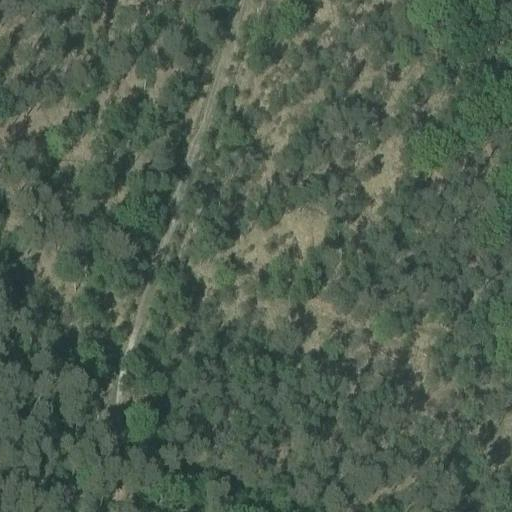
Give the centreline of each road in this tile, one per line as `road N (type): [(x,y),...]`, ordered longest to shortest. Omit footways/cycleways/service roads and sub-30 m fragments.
road 1 (track): [(169,511),(90,389),(233,0)]
road 2 (track): [(90,389),(0,239)]
